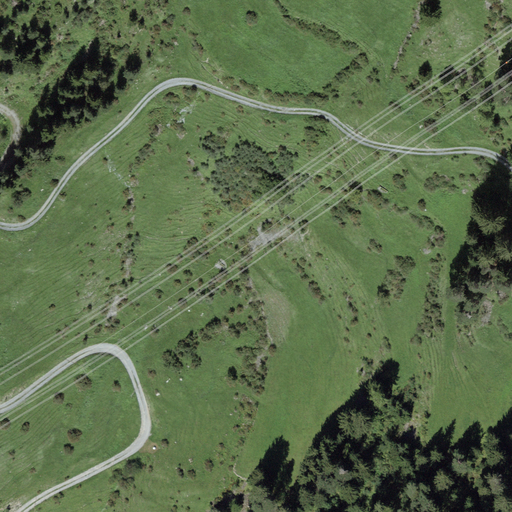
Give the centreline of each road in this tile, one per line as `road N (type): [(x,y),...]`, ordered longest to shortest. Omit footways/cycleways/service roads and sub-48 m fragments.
road 1 (track): [(0,223),(37,217),(74,169),(155,90),(177,80),(269,106),(316,109),(375,142),(474,149),(511,167)]
road 2 (track): [(24,511),(140,440),(140,391),(125,355),(103,346),(0,409)]
